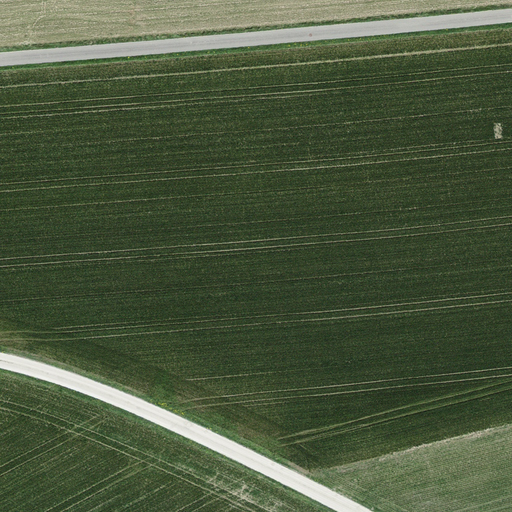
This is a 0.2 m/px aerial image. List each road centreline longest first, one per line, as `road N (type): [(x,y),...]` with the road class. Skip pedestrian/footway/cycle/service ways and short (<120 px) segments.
road 1 (track): [(0,59),(511,15)]
road 2 (track): [(356,511),(145,410),(0,360)]
